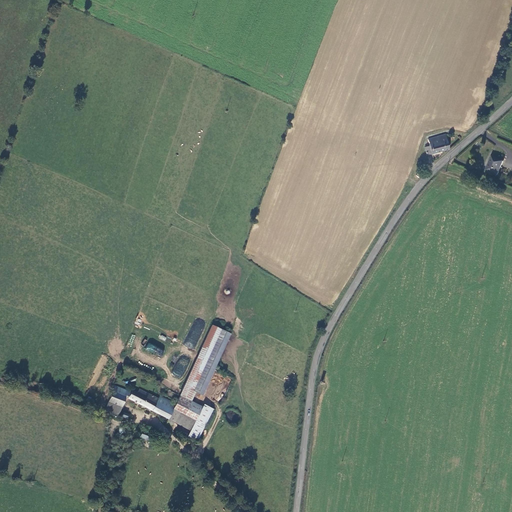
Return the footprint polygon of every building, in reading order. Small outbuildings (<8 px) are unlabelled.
[(444,134),(426,138),(428,144),(422,145),(424,153),(447,147),(444,134)] [(499,174),(502,166),(505,160),(494,155),(488,170),(499,174)] [(202,394),(231,332),(213,324),(184,385),(195,390),(202,394)] [(145,349),(161,357),(164,351),(148,343),(145,349)] [(169,418),(176,403),(159,395),(158,396),(139,387),(137,391),(132,388),(131,390),(115,383),(108,399),(122,406),(126,397),(169,418)] [(191,399),(195,390),(184,385),(180,394),(181,394),(191,399)] [(176,421),(191,429),(203,405),(191,399),(181,394),(176,403),(169,418),(176,421)] [(104,411),(117,417),(119,412),(120,409),(122,406),(108,399),(104,411)] [(203,405),(191,429),(188,435),(196,439),(213,406),(204,402),(203,405)] [(120,426),(119,430),(117,436),(123,438),(127,428),(120,426)] [(147,438),(151,433),(144,428),(140,433),(147,438)]
